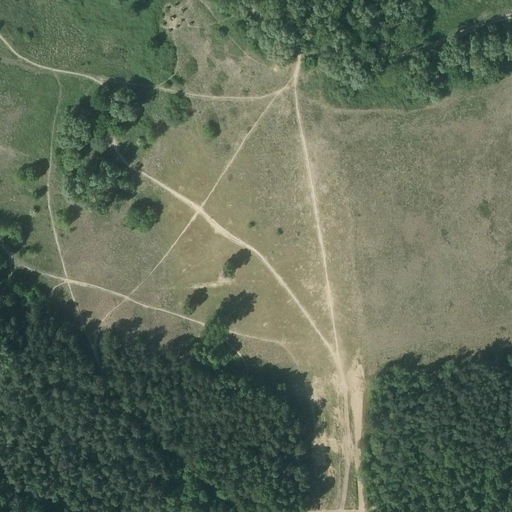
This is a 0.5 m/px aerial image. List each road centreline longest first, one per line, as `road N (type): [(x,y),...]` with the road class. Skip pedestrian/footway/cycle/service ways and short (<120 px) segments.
road 1 (track): [(252,511),(180,460),(94,357)]
road 2 (track): [(300,47),(386,57),(511,15)]
road 3 (track): [(511,461),(366,511)]
road 4 (track): [(94,357),(8,254)]
